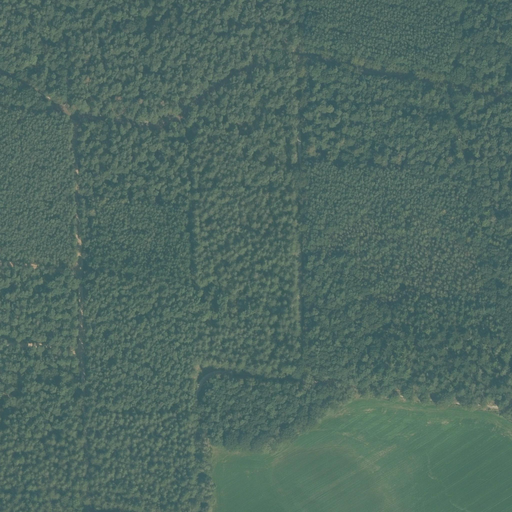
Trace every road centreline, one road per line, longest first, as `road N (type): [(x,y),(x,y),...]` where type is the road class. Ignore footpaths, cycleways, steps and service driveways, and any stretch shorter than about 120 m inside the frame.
road 1 (track): [(86,511),(69,116)]
road 2 (track): [(511,359),(451,87),(463,0)]
road 3 (track): [(296,53),(298,382)]
road 4 (track): [(0,108),(158,126),(229,74),(296,53)]
road 5 (track): [(298,382),(196,375),(197,511)]
road 6 (track): [(296,53),(511,98)]
road 7 (track): [(511,406),(298,382)]
